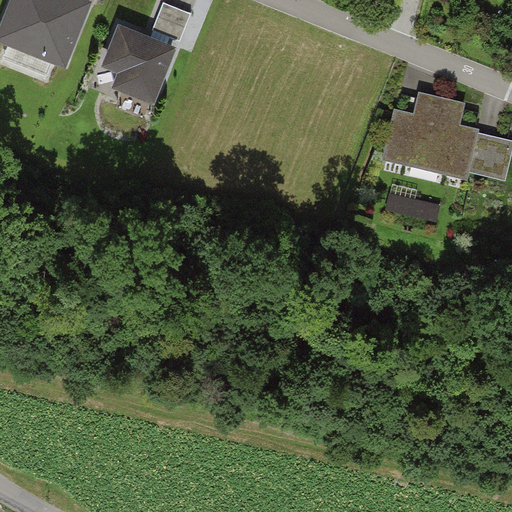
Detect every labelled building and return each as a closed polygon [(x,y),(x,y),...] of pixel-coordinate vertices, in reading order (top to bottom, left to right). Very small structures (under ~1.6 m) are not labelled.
[(89,3),(81,0),(14,0),(0,35),(0,36),(65,63),(89,3)] [(192,13),(164,2),(153,31),(181,41),(192,13)] [(173,48),(121,28),(108,63),(131,72),(125,87),(153,98),(173,48)] [(396,111),(386,153),(467,172),(476,131),(457,127),(462,106),(420,97),(416,115),(396,111)] [(511,146),(511,141),(497,138),(488,175),(505,178),(511,146)]
